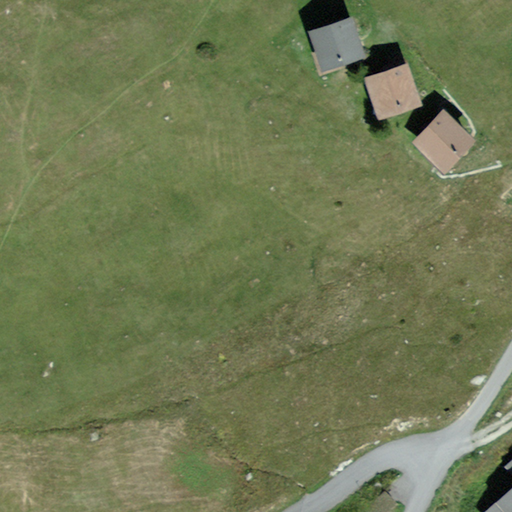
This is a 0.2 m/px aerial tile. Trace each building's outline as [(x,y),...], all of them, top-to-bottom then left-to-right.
[(349,24),(314,35),(325,66),(360,55),(349,24)] [(406,69),(370,81),(382,115),(417,102),(406,69)] [(444,116),(418,142),(445,167),(470,141),(444,116)] [(304,411),(134,498),(141,511),(250,511),(334,469),(304,411)] [(511,511),(511,458),(503,467),(511,476),(511,484),(482,511),(511,511)]
